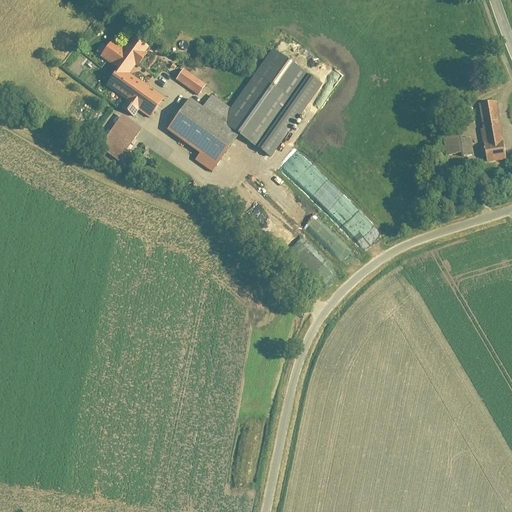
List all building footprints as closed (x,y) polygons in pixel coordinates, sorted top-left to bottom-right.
[(138,112),(146,117),(161,96),(131,75),(149,49),(133,37),(122,52),(113,45),(102,60),(115,69),(104,85),(122,98),(101,128),(118,140),(138,112)] [(240,135),(274,158),(322,89),(270,53),(230,111),(214,100),(205,112),(191,103),(170,133),(218,166),(240,135)] [(178,71),(172,81),(193,96),(200,86),(178,71)] [(500,136),(494,103),(478,106),(483,138),(500,136)] [(164,151),(133,134),(126,147),(157,164),(164,151)] [(472,141),(465,142),(463,134),(441,138),(445,159),(464,156),(464,160),(475,158),(472,141)] [(503,160),(500,136),(483,138),(487,162),(503,160)]
